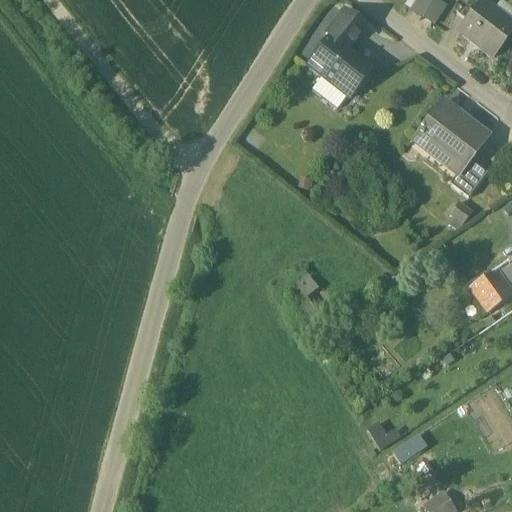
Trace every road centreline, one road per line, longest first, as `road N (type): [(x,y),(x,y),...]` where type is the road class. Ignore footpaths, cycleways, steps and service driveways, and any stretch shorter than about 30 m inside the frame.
road 1 (unclassified): [(192,172),(97,511)]
road 2 (track): [(51,0),(192,172)]
road 3 (residential): [(303,0),(192,172)]
road 4 (residential): [(361,0),(511,112)]
